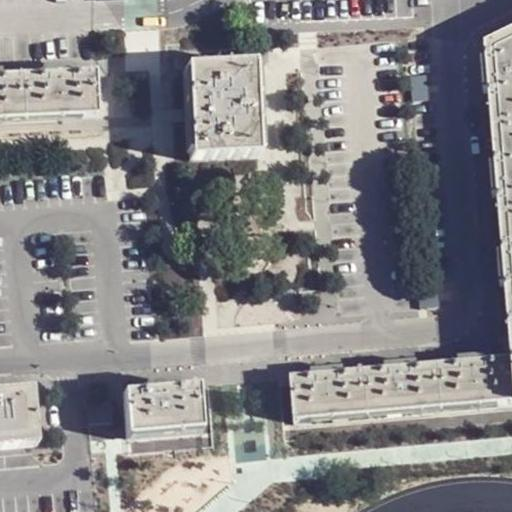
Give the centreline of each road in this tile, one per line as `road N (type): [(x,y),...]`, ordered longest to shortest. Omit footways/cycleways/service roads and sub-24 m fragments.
road 1 (residential): [(447,0),(467,304),(455,322),(439,331),(0,365)]
road 2 (residential): [(155,0),(132,10),(0,18)]
